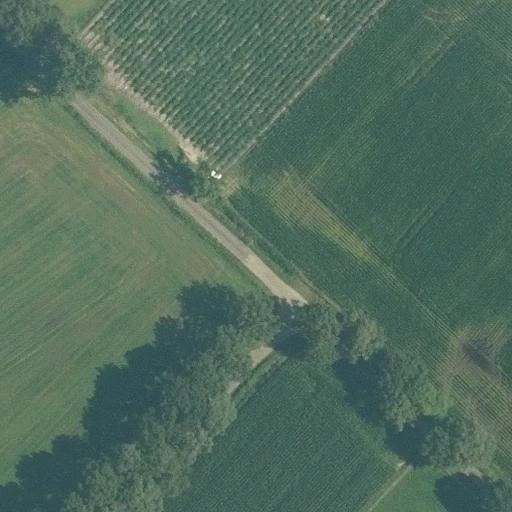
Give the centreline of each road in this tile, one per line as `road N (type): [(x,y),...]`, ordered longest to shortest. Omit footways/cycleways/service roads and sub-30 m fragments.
road 1 (track): [(0,29),(300,309)]
road 2 (unclassified): [(115,511),(300,309)]
